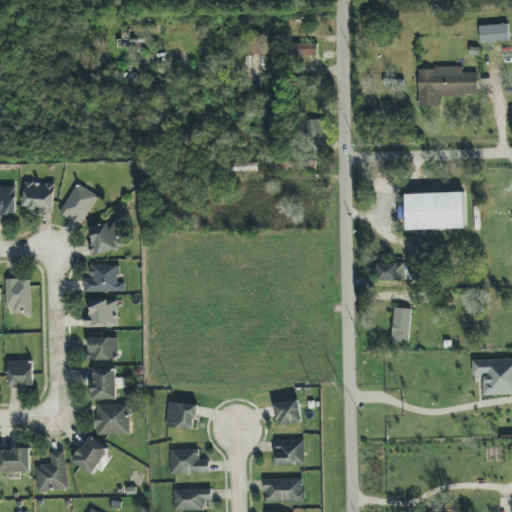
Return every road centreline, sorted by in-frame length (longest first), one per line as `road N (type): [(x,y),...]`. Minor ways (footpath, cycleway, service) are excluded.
road 1 (tertiary): [(359,511),(347,0)]
road 2 (residential): [(511,150),(351,157)]
road 3 (residential): [(50,254),(57,407)]
